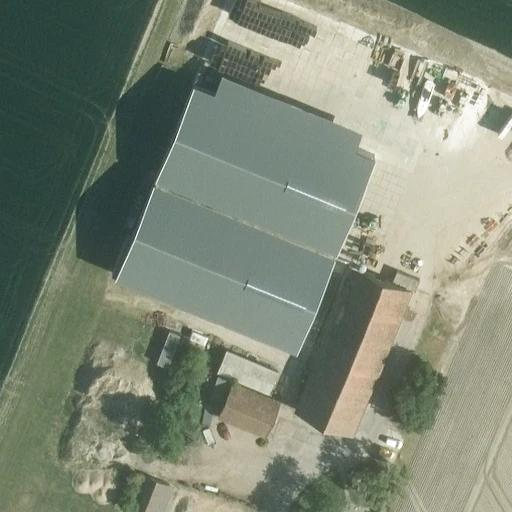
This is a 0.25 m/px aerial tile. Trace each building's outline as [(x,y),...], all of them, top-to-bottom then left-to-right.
[(296,347),(374,155),(354,147),(215,90),(194,82),(131,236),(126,234),(111,271),(116,273),(115,274),(296,347)] [(492,192),(511,141),(499,137),(479,188),(492,192)] [(411,290),(392,282),(353,266),(295,408),(334,425),(353,432),(411,290)] [(226,349),(218,370),(269,391),(277,371),(226,349)] [(265,436),(279,401),(233,381),(218,417),(265,436)] [(246,452),(237,474),(272,487),(280,464),(246,452)] [(144,476),(130,511),(154,511),(165,484),(144,476)]
